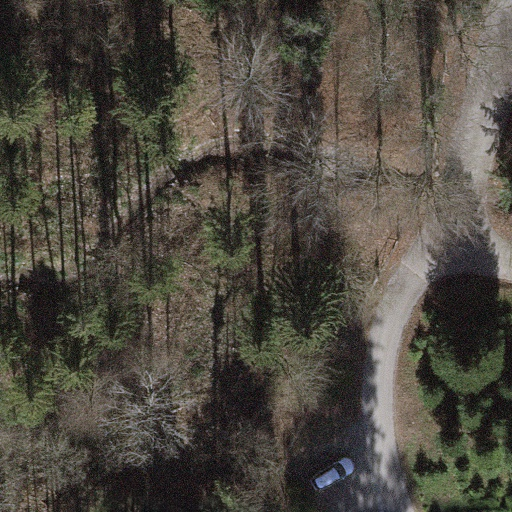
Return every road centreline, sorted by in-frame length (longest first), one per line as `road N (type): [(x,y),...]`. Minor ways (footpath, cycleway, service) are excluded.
road 1 (track): [(439,257),(399,309),(380,405),(397,511)]
road 2 (track): [(502,0),(439,257)]
